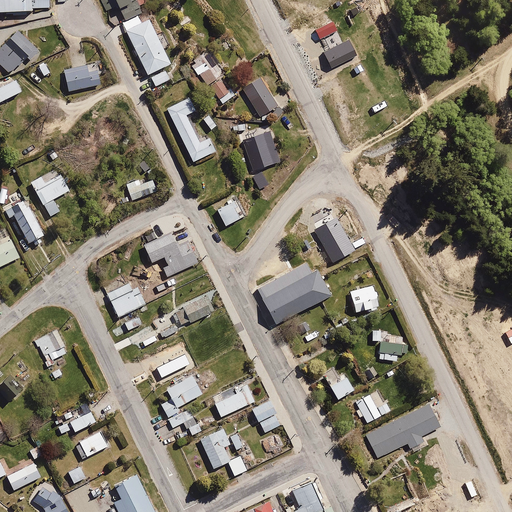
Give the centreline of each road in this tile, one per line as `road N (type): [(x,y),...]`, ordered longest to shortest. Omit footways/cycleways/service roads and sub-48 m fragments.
road 1 (residential): [(506,511),(337,162)]
road 2 (residential): [(183,511),(65,266)]
road 3 (residential): [(186,192),(103,31),(79,8)]
road 4 (track): [(511,54),(337,162)]
road 5 (residential): [(323,453),(232,284)]
road 6 (track): [(511,310),(443,287),(392,222),(367,215)]
road 7 (residential): [(337,162),(260,0)]
road 8 (residential): [(337,162),(314,176),(232,284)]
road 9 (residential): [(186,192),(65,266)]
road 10 (residential): [(205,511),(323,453)]
